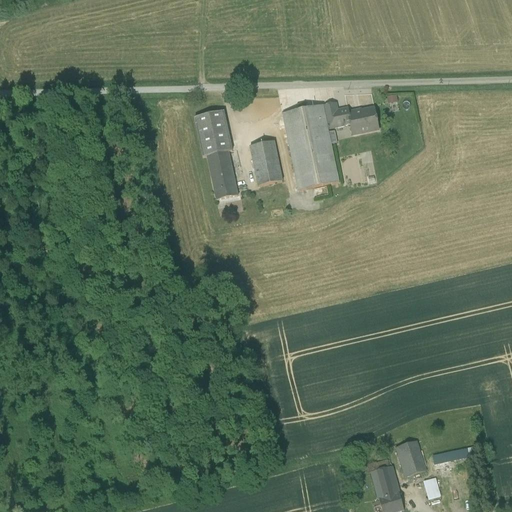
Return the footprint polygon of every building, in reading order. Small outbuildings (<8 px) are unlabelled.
[(323,107),(326,120),(339,118),(338,112),(336,105),(323,107)] [(283,116),(300,194),(340,186),(332,149),(329,136),(328,131),(326,120),(323,107),(283,116)] [(326,120),(328,131),(350,127),(351,132),(359,131),(360,135),(379,132),(374,110),(357,114),(356,112),(348,113),(348,110),(338,112),(339,118),(326,120)] [(206,158),(214,193),(235,188),(228,154),(232,153),(224,114),(198,119),(194,120),(203,159),(206,158)] [(336,135),(329,136),(332,149),(339,148),(336,135)] [(274,144),(250,149),(258,188),(282,183),(274,144)] [(237,197),(235,188),(214,193),(216,202),(237,197)] [(417,444),(395,450),(405,479),(426,472),(417,444)] [(470,462),(477,460),(475,449),(432,458),(432,459),(434,467),(469,459),(470,462)] [(384,498),(398,494),(394,478),(393,479),(389,463),(370,467),(372,474),(371,474),(377,494),(383,492),(384,498)] [(428,501),(440,498),(436,485),(434,486),(432,481),(423,484),(428,501)] [(376,494),(381,511),(403,511),(399,494),(398,494),(384,498),(383,492),(377,494),(376,494)]
